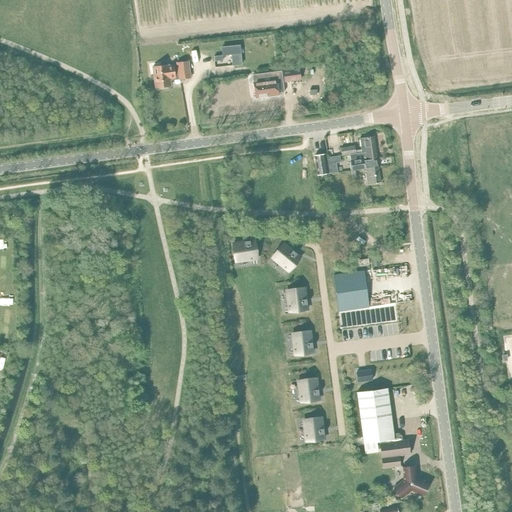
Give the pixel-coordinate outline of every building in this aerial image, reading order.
[(240,45),(222,47),(222,55),(231,54),(232,65),(241,64),(240,45)] [(168,64),(152,66),(155,88),(170,86),(169,79),(178,77),(179,79),(190,78),(188,61),(177,62),(177,64),(168,66),(168,64)] [(299,68),(283,70),(284,81),(300,79),(299,68)] [(281,71),(253,75),(254,83),(253,83),(255,98),(278,95),(278,93),(284,92),(282,79),(281,71)] [(373,136),(359,138),(361,152),(363,152),(364,160),(377,158),(373,136)] [(354,145),(340,147),(341,155),(348,154),(355,153),(354,145)] [(361,152),(349,154),(352,170),(362,169),(365,168),(378,166),(377,158),(364,160),(363,152),(361,152)] [(324,154),(314,155),(318,175),(327,174),(338,172),(336,162),(340,162),(339,156),(325,158),(324,154)] [(365,168),(362,169),(362,171),(366,171),(368,184),(380,182),(378,166),(365,168)] [(243,242),(233,243),(235,262),(257,259),(254,240),(250,241),(250,240),(243,241),(243,242)] [(283,243),(271,258),(288,271),(300,257),(297,254),(292,250),(283,243)] [(363,270),(333,275),(338,311),(369,307),(363,270)] [(304,288),(285,290),(288,311),(307,309),(306,305),(307,305),(306,298),(305,298),(304,288)] [(310,331),(291,333),(294,355),(313,352),(312,348),(313,348),(312,341),(311,342),(310,331)] [(370,370),(356,372),(357,375),(358,381),(358,382),(372,380),(370,370)] [(301,380),(298,381),(299,391),(300,402),(319,400),(318,395),(319,395),(318,389),(316,378),(301,380)] [(387,388),(357,392),(364,443),(366,442),(367,452),(377,451),(376,441),(379,441),(381,458),(409,454),(407,440),(401,441),(400,436),(397,433),(393,434),(387,388)] [(321,417),(302,420),(305,441),(324,438),(323,434),(324,434),(323,428),(322,428),(321,417)] [(398,456),(382,458),(383,466),(399,464),(398,456)] [(402,480),(392,488),(400,499),(411,491),(422,496),(428,484),(416,479),(414,466),(405,467),(401,468),(402,480)]
